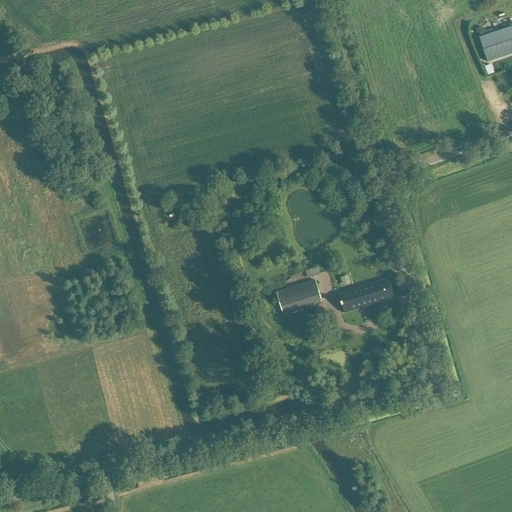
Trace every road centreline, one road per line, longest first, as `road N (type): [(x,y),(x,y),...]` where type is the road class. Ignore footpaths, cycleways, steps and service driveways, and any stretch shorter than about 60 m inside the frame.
road 1 (unclassified): [(106,473),(423,388),(435,378),(390,205),(393,185),(402,172),(511,131)]
road 2 (track): [(330,0),(380,171),(393,185)]
